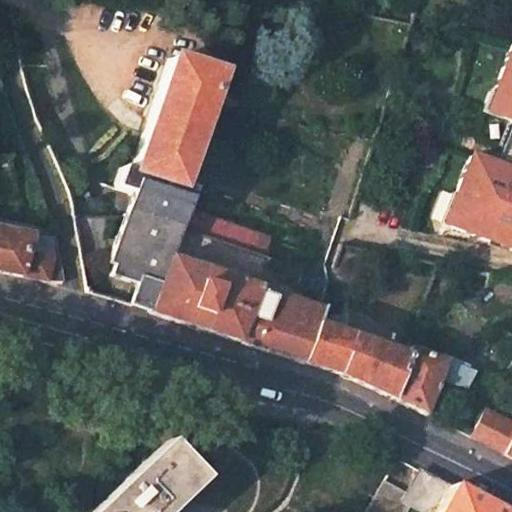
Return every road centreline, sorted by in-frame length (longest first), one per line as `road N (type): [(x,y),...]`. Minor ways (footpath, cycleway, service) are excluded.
road 1 (primary): [(511,490),(305,395),(0,313)]
road 2 (residential): [(511,265),(370,234)]
